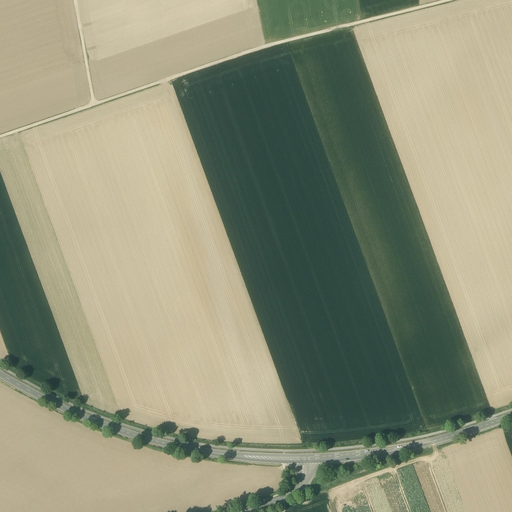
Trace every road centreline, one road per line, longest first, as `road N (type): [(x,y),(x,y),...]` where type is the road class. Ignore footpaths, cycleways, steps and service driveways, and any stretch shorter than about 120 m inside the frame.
road 1 (track): [(0,136),(259,47),(449,0)]
road 2 (secondary): [(304,459),(158,442),(72,412),(0,374)]
road 3 (secondary): [(511,415),(395,449),(304,459)]
